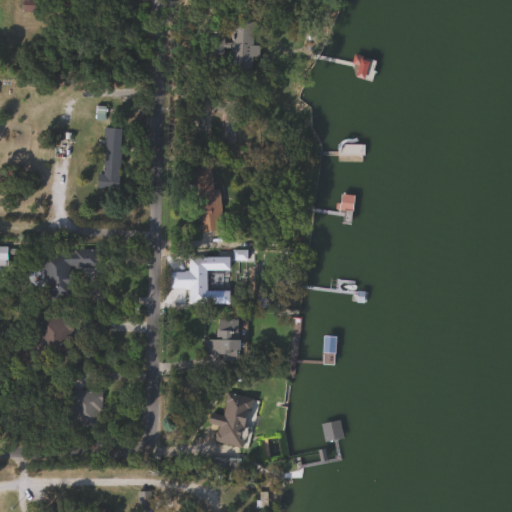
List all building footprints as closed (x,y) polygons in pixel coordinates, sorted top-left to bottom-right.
[(32,0),(34,11),(21,13),(19,0),(32,0)] [(229,71),(230,22),(251,22),(251,46),(257,46),(257,57),(249,57),(249,71),(229,71)] [(355,77),(360,59),(372,63),(367,80),(355,77)] [(99,186),(101,129),(120,129),(118,187),(99,186)] [(210,188),(217,187),(220,229),(196,230),(193,168),(209,167),(210,188)] [(97,251),(97,266),(71,266),(72,297),(42,298),(41,251),(97,251)] [(66,345),(39,348),(36,321),(63,318),(66,345)] [(202,355),(202,337),(214,337),(215,318),(236,318),(236,355),(202,355)] [(99,390),(99,420),(70,420),(70,390),(99,390)] [(241,445),(212,442),(214,419),(221,419),(224,394),(246,397),(241,445)] [(279,456),(260,460),(255,436),(274,433),(279,456)]
